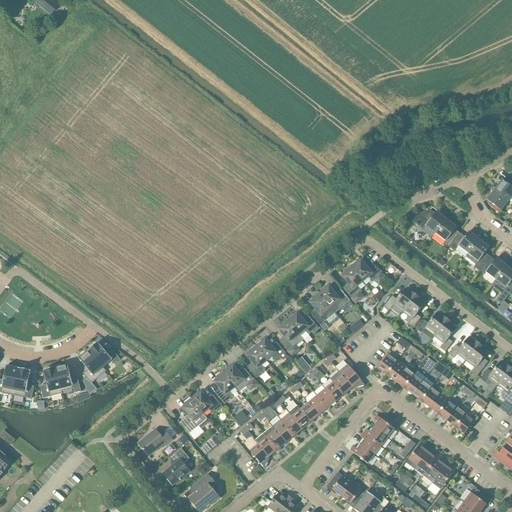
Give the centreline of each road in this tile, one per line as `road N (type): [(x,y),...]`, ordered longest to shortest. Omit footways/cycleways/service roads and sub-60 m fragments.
road 1 (residential): [(511,351),(366,238),(119,441),(177,511)]
road 2 (residential): [(302,490),(379,391),(511,491)]
